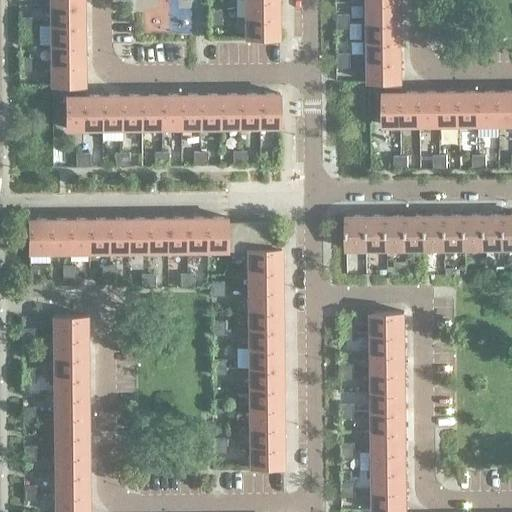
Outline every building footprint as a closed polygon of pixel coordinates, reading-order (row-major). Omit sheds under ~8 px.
[(278,16),(277,0),(244,0),(245,8),(243,8),(243,14),(245,14),(245,16),(278,16)] [(401,20),(401,1),(368,1),(368,3),(366,3),(366,9),(368,9),(368,21),(401,20)] [(83,24),(83,4),(50,4),(50,6),(48,6),(48,13),(50,13),(50,24),(83,24)] [(278,36),(278,16),(245,16),(245,27),(243,27),(243,34),(245,34),(245,36),(278,36)] [(401,40),(401,20),(368,21),(368,22),(366,22),(366,29),(368,29),(368,40),(401,40)] [(83,43),(83,24),(50,24),(50,25),(48,25),(48,32),(50,32),(50,44),(83,43)] [(401,60),(401,40),(368,40),(368,42),(366,42),(366,49),(368,49),(368,60),(401,60)] [(84,63),(83,43),(50,44),(50,45),(48,45),(48,52),(50,52),(50,63),(84,63)] [(402,80),(401,60),(368,60),(368,61),(366,61),(367,68),(368,68),(369,80),(387,80),(400,80),(402,80)] [(84,83),(84,63),(50,63),(50,65),(49,65),(49,71),(51,71),(51,84),(69,83),(82,83),(84,83)] [(400,124),(399,91),(400,91),(400,80),(387,80),(387,91),(383,91),(384,124),(392,124),(392,126),(398,126),(398,124),(400,124)] [(82,128),(82,94),(83,94),(82,83),(69,83),(69,94),(65,94),(66,128),(74,128),(74,129),(81,129),(81,128),(82,128)] [(511,89),(497,90),(498,123),(509,123),(509,125),(511,124),(511,89)] [(459,124),(458,90),(439,91),(439,124),(450,124),(450,126),(457,125),(457,124),(459,124)] [(478,123),(478,90),(458,90),(459,124),(470,123),(470,125),(477,125),(477,123),(478,123)] [(498,123),(497,90),(478,90),(478,123),(490,123),(490,125),(496,125),(496,123),(498,123)] [(419,91),(400,91),(399,91),(400,124),(411,124),(411,126),(418,126),(418,124),(419,124),(419,91)] [(439,124),(439,91),(419,91),(419,124),(431,124),(431,126),(438,126),(438,124),(439,124)] [(258,126),(258,92),(238,93),(239,126),(250,126),(250,128),(257,128),(257,126),(258,126)] [(279,125),(279,92),(258,92),(258,126),(270,126),(270,127),(277,127),(277,125),(279,125)] [(160,127),(160,93),(140,94),(141,127),(152,127),(152,129),(159,129),(159,127),(160,127)] [(180,126),(180,93),(160,93),(160,127),(172,127),(172,128),(179,128),(179,126),(180,126)] [(200,126),(199,93),(180,93),(180,126),(191,126),(191,128),(198,128),(198,126),(200,126)] [(219,126),(219,93),(199,93),(200,126),(211,126),(211,128),(218,128),(218,126),(219,126)] [(239,126),(238,93),(219,93),(219,126),(231,126),(231,128),(237,128),(237,126),(239,126)] [(102,127),(101,94),(83,94),(82,94),(82,128),(93,127),(93,129),(100,129),(100,127),(102,127)] [(121,127),(121,94),(101,94),(102,127),(113,127),(113,129),(120,129),(120,127),(121,127)] [(141,127),(140,94),(121,94),(121,127),(133,127),(133,129),(139,129),(139,127),(141,127)] [(485,247),(484,213),(465,214),(465,247),(466,247),(467,249),(473,248),(473,247),(485,247)] [(504,246),(504,213),(484,213),(485,247),(486,246),(486,248),(493,248),(493,246),(504,246)] [(387,248),(386,214),(367,215),(367,248),(369,248),(369,250),(375,249),(375,248),(387,248)] [(406,247),(406,214),(386,214),(387,248),(388,247),(388,249),(395,249),(395,247),(406,247)] [(426,247),(426,214),(406,214),(406,247),(408,247),(408,249),(415,249),(414,247),(426,247)] [(446,247),(445,214),(426,214),(426,247),(427,247),(427,249),(434,249),(434,247),(446,247)] [(465,247),(465,214),(445,214),(446,247),(447,247),(447,249),(454,249),(454,247),(465,247)] [(367,248),(367,215),(346,215),(346,248),(349,248),(349,250),(356,250),(356,248),(367,248)] [(186,249),(186,216),(166,217),(166,250),(168,250),(168,251),(175,251),(175,250),(186,249)] [(206,249),(205,216),(186,216),(186,249),(187,249),(187,251),(194,251),(194,249),(206,249)] [(226,249),(226,222),(226,216),(205,216),(206,249),(207,249),(207,251),(214,251),(214,249),(226,249)] [(88,251),(88,217),(68,218),(68,251),(70,251),(70,253),(77,252),(77,251),(88,251)] [(108,250),(107,217),(88,217),(88,251),(89,250),(89,252),(96,252),(96,250),(108,250)] [(127,250),(127,217),(107,217),(108,250),(109,250),(109,252),(116,252),(116,250),(127,250)] [(147,250),(147,217),(127,217),(127,250),(129,250),(129,252),(135,252),(135,250),(147,250)] [(166,250),(166,217),(147,217),(147,250),(148,250),(148,252),(155,252),(155,250),(166,250)] [(49,251),(49,218),(28,218),(28,251),(31,251),(31,253),(38,253),(37,251),(49,251)] [(68,251),(68,218),(49,218),(49,251),(50,251),(50,253),(57,253),(57,251),(68,251)] [(238,249),(238,222),(226,222),(226,249),(238,249)] [(250,248),(250,222),(238,222),(238,249),(247,249),(247,248),(250,248)] [(274,248),(274,222),(250,222),(250,248),(274,248)] [(274,248),(250,248),(247,248),(247,249),(247,260),(245,260),(245,267),(247,267),(247,268),(280,268),(280,248),(274,248)] [(281,288),(280,268),(247,268),(247,280),(245,280),(246,287),(247,286),(247,288),(281,288)] [(281,307),(281,288),(247,288),(248,299),(246,299),(246,306),(248,306),(248,308),(281,307)] [(281,327),(281,307),(248,308),(248,319),(246,319),(246,326),(248,326),(248,327),(281,327)] [(404,332),(404,311),(371,311),(371,314),(369,314),(369,321),(371,321),(371,332),(404,332)] [(86,335),(86,314),(53,315),(53,317),(51,317),(51,324),(53,324),(53,336),(86,335)] [(281,346),(281,327),(248,327),(248,338),(246,339),(246,345),(248,345),(248,347),(281,346)] [(405,351),(404,332),(371,332),(371,333),(369,333),(370,340),(371,340),(372,352),(405,351)] [(87,355),(86,335),(53,336),(53,337),(51,337),(51,344),(53,344),(53,355),(87,355)] [(282,366),(281,346),(248,347),(248,358),(246,358),(246,365),(248,365),(248,366),(282,366)] [(405,371),(405,359),(405,351),(372,352),(372,353),(370,353),(370,360),(372,360),(372,371),(405,371)] [(87,374),(87,355),(53,355),(53,357),(52,357),(52,363),(54,363),(54,375),(87,374)] [(282,386),(282,369),(282,366),(248,366),(248,378),(247,378),(247,385),(249,385),(249,386),(282,386)] [(405,390),(405,371),(372,371),(372,373),(370,373),(370,379),(372,379),(372,391),(405,390)] [(87,394),(87,374),(54,375),(54,376),(52,376),(52,383),(54,383),(54,394),(87,394)] [(282,405),(282,386),(249,386),(249,397),(247,397),(247,404),(249,404),(249,405),(282,405)] [(405,410),(405,390),(372,391),(372,392),(370,392),(370,399),(372,399),(372,410),(405,410)] [(87,414),(87,394),(54,394),(54,396),(52,396),(52,403),(54,403),(54,414),(87,414)] [(282,425),(282,405),(249,405),(249,417),(247,417),(247,424),(249,424),(249,425),(282,425)] [(406,430),(405,410),(372,410),(372,412),(370,412),(370,419),(372,419),(372,430),(406,430)] [(87,433),(87,414),(54,414),(54,415),(52,415),(52,422),(54,422),(54,434),(87,433)] [(282,444),(282,425),(249,425),(249,437),(247,437),(247,443),(249,443),(249,445),(282,444)] [(406,449),(406,430),(372,430),(372,431),(371,431),(371,438),(372,438),(373,450),(406,449)] [(88,453),(87,433),(54,434),(54,435),(52,435),(53,442),(54,442),(55,453),(88,453)] [(283,465),(282,444),(249,445),(249,456),(247,456),(248,463),(249,463),(249,465),(283,465)] [(406,469),(406,449),(373,450),(373,451),(371,451),(371,458),(373,458),(373,469),(406,469)] [(88,472),(88,453),(55,453),(55,455),(53,455),(53,461),(55,461),(55,473),(88,472)] [(406,488),(406,469),(373,469),(373,471),(371,471),(371,477),(373,477),(373,489),(406,488)] [(88,492),(88,472),(55,473),(55,474),(53,474),(53,481),(55,481),(55,492),(88,492)] [(406,509),(406,488),(373,489),(373,490),(371,490),(371,497),(373,497),(373,509),(391,509),(405,509),(406,509)] [(88,511),(88,492),(55,492),(55,494),(53,494),(53,501),(55,501),(55,511),(88,511)]
